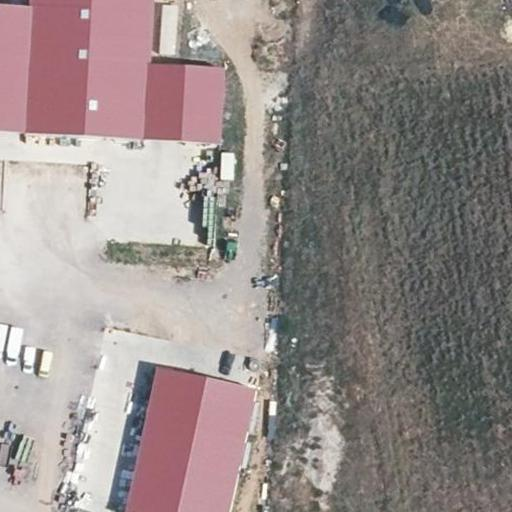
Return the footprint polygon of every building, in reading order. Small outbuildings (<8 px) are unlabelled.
[(31,0),(31,10),(0,8),(0,107),(26,109),(24,135),(146,142),(148,115),(222,119),(224,71),(150,67),(153,0),(31,0)] [(176,53),(178,7),(161,6),(159,52),(176,53)] [(0,134),(24,135),(26,109),(0,107),(0,134)] [(220,146),(222,119),(148,115),(146,142),(220,146)] [(184,243),(210,244),(211,224),(186,223),(184,243)] [(230,511),(256,391),(158,370),(127,511),(230,511)]
